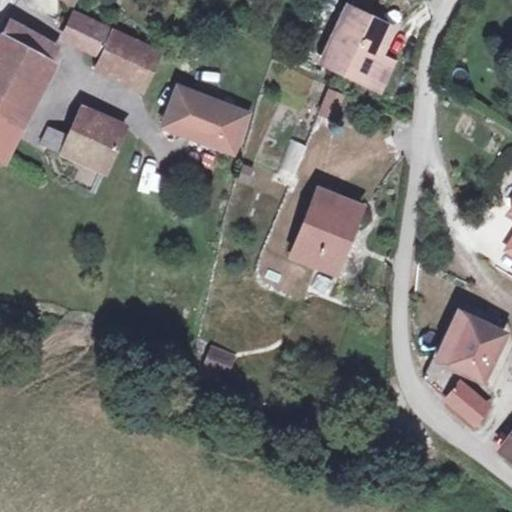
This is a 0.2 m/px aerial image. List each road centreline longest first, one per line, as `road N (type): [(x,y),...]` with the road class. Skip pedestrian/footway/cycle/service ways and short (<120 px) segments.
road 1 (residential): [(452,0),(420,109),(396,316),(409,387),(511,475)]
road 2 (unknown): [(420,109),(484,165),(511,225)]
